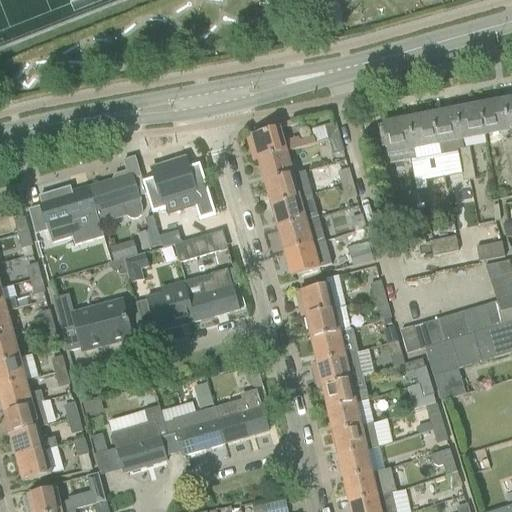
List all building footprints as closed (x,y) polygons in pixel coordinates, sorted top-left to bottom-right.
[(511,100),(503,102),(509,136),(508,136),(509,142),(511,141),(511,100)] [(508,136),(509,136),(503,102),(479,107),(486,140),(508,136)] [(479,107),(471,108),(469,105),(457,107),(456,111),(455,111),(461,144),(486,140),(479,107)] [(455,111),(431,116),(439,156),(456,153),(458,153),(463,152),(461,144),(455,111)] [(431,116),(407,121),(415,158),(421,158),(423,174),(425,185),(444,181),(439,156),(431,116)] [(421,158),(415,158),(407,121),(383,125),(388,149),(383,150),(386,166),(408,162),(411,176),(423,174),(421,158)] [(321,143),(338,138),(335,125),(318,130),(321,143)] [(279,130),(268,133),(267,127),(248,131),(250,139),(246,140),(251,162),(314,145),(313,139),(299,143),(298,141),(283,145),(279,130)] [(343,154),(340,144),(338,138),(321,143),(322,145),(328,143),(331,157),(343,154)] [(286,154),(314,145),(251,162),(252,164),(257,162),(263,184),(292,176),(286,154)] [(458,153),(456,153),(456,157),(458,166),(470,164),(467,151),(463,152),(458,153)] [(214,217),(198,166),(187,169),(184,160),(150,171),(153,180),(142,184),(145,195),(151,215),(164,211),(162,205),(190,196),(198,222),(214,217)] [(462,184),(473,182),(470,164),(458,166),(462,184)] [(340,187),(351,184),(348,171),(336,175),(340,187)] [(414,194),(426,192),(423,174),(411,176),(414,194)] [(113,182),(88,190),(95,213),(121,205),(124,213),(125,217),(128,220),(133,220),(136,219),(140,216),(141,212),(140,208),(137,200),(138,200),(137,198),(145,195),(142,184),(140,179),(132,181),(131,177),(126,178),(123,175),(114,178),(113,182)] [(270,207),(299,199),(292,176),(263,184),(270,207)] [(345,204),(356,201),(351,184),(340,187),(345,204)] [(29,212),(28,212),(35,236),(47,232),(68,226),(72,239),(75,248),(103,239),(101,231),(95,213),(88,190),(64,197),(62,191),(38,198),(40,204),(38,204),(40,209),(29,212)] [(277,231),(319,219),(312,195),(299,199),(270,207),(277,231)] [(421,212),(402,216),(401,208),(385,212),(391,238),(405,235),(406,239),(426,235),(421,212)] [(361,218),(349,221),(352,234),(365,231),(361,218)] [(283,254),(325,242),(319,219),(277,231),(283,254)] [(17,237),(27,234),(23,220),(13,223),(17,237)] [(505,242),(511,239),(511,225),(502,228),(505,242)] [(373,262),(365,231),(352,234),(356,248),(348,250),(353,268),(373,262)] [(139,234),(142,250),(154,248),(152,232),(139,234)] [(20,250),(30,248),(27,234),(17,237),(20,250)] [(178,234),(159,240),(162,250),(181,245),(178,234)] [(179,265),(214,254),(209,237),(181,245),(174,247),(179,265)] [(431,259),(456,254),(454,240),(428,245),(431,259)] [(324,242),(283,254),(290,278),(296,276),(297,282),(298,282),(320,276),(319,270),(330,266),(324,242)] [(111,265),(137,258),(133,244),(107,251),(111,265)] [(478,265),(503,261),(501,246),(475,250),(478,265)] [(140,272),(147,270),(144,258),(123,263),(129,288),(143,285),(140,272)] [(489,283),(511,276),(511,275),(508,263),(484,268),(489,283)] [(28,283),(40,280),(36,266),(25,269),(28,283)] [(239,312),(232,288),(231,288),(227,272),(210,276),(212,283),(202,285),(185,290),(184,284),(183,284),(194,324),(239,312)] [(511,276),(489,283),(492,294),(511,287),(511,276)] [(32,298),(44,295),(40,280),(28,283),(32,298)] [(293,295),(299,319),(334,310),(329,287),(327,288),(326,281),(304,286),(305,293),(293,295)] [(194,324),(183,284),(167,288),(167,289),(160,291),(161,296),(145,301),(154,335),(194,324)] [(384,298),(380,284),(368,287),(372,301),(384,298)] [(511,287),(492,294),(496,304),(498,304),(499,305),(511,299),(511,287)] [(13,301),(3,303),(0,290),(0,314),(16,311),(13,301)] [(121,303),(73,316),(68,298),(53,302),(61,333),(75,329),(82,355),(131,341),(121,303)] [(375,325),(391,320),(384,298),(372,301),(376,316),(373,317),(375,325)] [(505,326),(511,323),(511,299),(499,305),(505,326)] [(505,326),(499,305),(498,304),(496,304),(496,305),(486,307),(493,330),(505,326)] [(480,333),(493,330),(486,307),(473,311),(480,333)] [(334,310),(299,319),(305,318),(310,341),(339,334),(349,332),(344,308),(334,310)] [(6,314),(16,311),(0,314),(0,340),(12,337),(6,314)] [(41,329),(52,327),(48,311),(37,314),(41,329)] [(468,337),(480,333),(473,311),(461,315),(468,337)] [(457,341),(468,337),(461,315),(449,318),(457,341)] [(445,344),(457,341),(449,318),(438,322),(445,344)] [(433,348),(445,344),(438,322),(426,326),(433,348)] [(458,371),(511,355),(511,323),(505,326),(493,330),(480,333),(468,337),(457,341),(445,344),(433,348),(423,351),(439,404),(462,398),(465,397),(458,371)] [(423,351),(433,348),(426,326),(414,329),(421,352),(423,351)] [(45,344),(55,341),(52,327),(41,329),(45,344)] [(406,356),(421,352),(414,329),(399,334),(406,356)] [(385,346),(396,343),(393,330),(381,333),(385,346)] [(339,334),(310,341),(315,364),(344,357),(344,359),(355,357),(349,332),(339,334)] [(0,365),(19,360),(12,337),(0,340),(0,365)] [(389,362),(400,359),(396,343),(385,346),(389,362)] [(344,359),(344,357),(315,364),(316,365),(310,367),(315,389),(360,377),(355,357),(344,359)] [(54,376),(64,373),(60,359),(50,362),(54,376)] [(0,390),(25,384),(19,360),(0,365),(0,390)] [(425,368),(424,369),(422,362),(412,364),(418,386),(429,383),(425,368)] [(256,368),(244,371),(248,386),(254,389),(261,387),(256,368)] [(59,391),(69,388),(64,373),(54,376),(59,391)] [(321,389),(326,411),(356,404),(366,401),(364,393),(353,396),(349,382),(360,380),(360,377),(315,389),(315,390),(321,389)] [(432,397),(434,396),(429,383),(418,386),(418,387),(406,390),(413,412),(435,405),(432,397)] [(40,394),(28,397),(25,384),(0,390),(0,403),(3,413),(42,403),(40,394)] [(206,387),(196,389),(202,410),(212,407),(206,387)] [(242,403),(215,411),(218,421),(225,445),(267,433),(256,394),(240,398),(242,403)] [(356,404),(326,411),(332,434),(360,428),(360,430),(372,428),(367,403),(366,401),(356,404)] [(41,405),(42,404),(42,403),(3,413),(9,438),(38,430),(38,429),(46,427),(41,405)] [(66,423),(77,420),(74,406),(62,409),(66,423)] [(436,446),(448,443),(436,406),(425,409),(430,425),(416,429),(418,437),(432,432),(436,446)] [(147,425),(111,436),(123,475),(165,463),(164,458),(172,456),(166,436),(163,425),(158,408),(144,413),(147,425)] [(195,416),(163,425),(166,436),(172,456),(179,453),(180,458),(225,445),(218,421),(215,411),(214,410),(195,416)] [(70,438),(81,435),(77,420),(66,423),(70,438)] [(367,451),(376,448),(372,428),(360,430),(360,428),(332,434),(337,457),(367,451)] [(53,442),(42,445),(38,430),(9,438),(16,461),(43,453),(55,450),(53,442)] [(102,436),(91,439),(95,455),(106,452),(102,436)] [(86,457),(88,456),(83,442),(72,445),(76,460),(77,459),(82,475),(90,472),(86,457)] [(366,452),(377,450),(376,448),(367,451),(337,457),(342,481),(371,474),(366,452)] [(447,478),(448,478),(457,475),(450,452),(431,458),(434,467),(438,469),(443,467),(447,478)] [(43,453),(16,461),(22,484),(41,479),(50,477),(43,453)] [(378,498),(393,493),(389,472),(371,475),(371,474),(342,481),(348,504),(378,498)] [(452,492),(461,489),(457,475),(448,478),(452,492)] [(75,511),(92,507),(105,504),(98,476),(85,479),(86,480),(90,494),(69,500),(70,503),(59,506),(55,486),(34,491),(36,496),(22,499),(24,511),(75,511)] [(379,511),(376,500),(394,496),(393,493),(378,498),(348,504),(349,511),(379,511)] [(261,511),(287,511),(285,503),(260,508),(261,511)]
